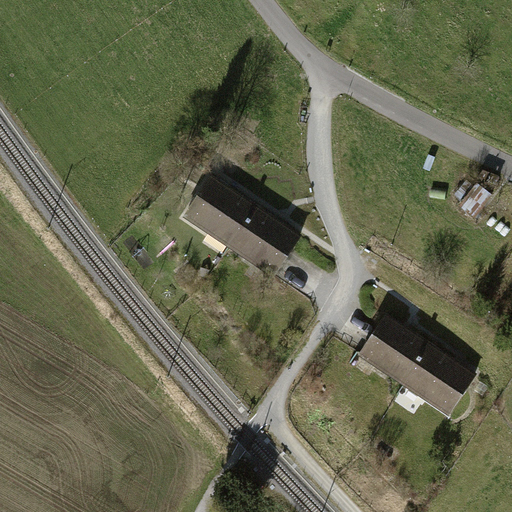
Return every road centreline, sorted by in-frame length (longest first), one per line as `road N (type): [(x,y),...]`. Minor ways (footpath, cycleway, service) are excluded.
road 1 (residential): [(328,72),(323,175),(349,262),(345,290),(271,407),(289,441),(354,511)]
road 2 (unclassified): [(328,72),(511,164)]
